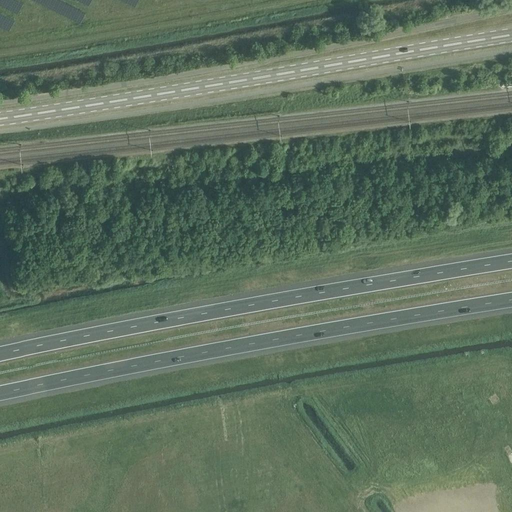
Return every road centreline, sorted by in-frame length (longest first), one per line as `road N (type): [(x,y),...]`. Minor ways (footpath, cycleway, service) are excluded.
road 1 (motorway): [(0,395),(511,302)]
road 2 (motorway): [(511,263),(0,355)]
road 3 (primary): [(0,119),(511,34)]
